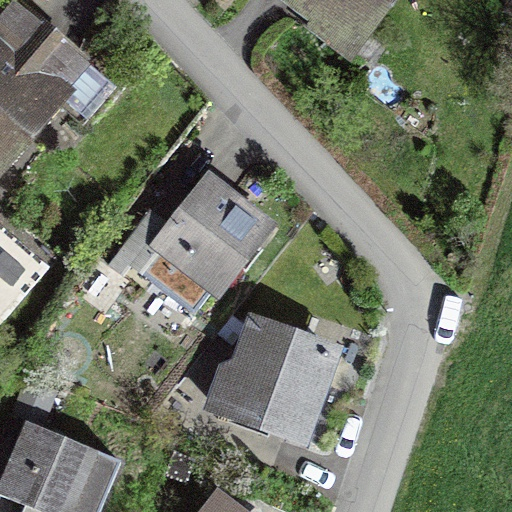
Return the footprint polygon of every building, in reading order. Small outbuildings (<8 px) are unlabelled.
[(0,189),(69,108),(88,124),(119,87),(15,0),(8,0),(0,9),(0,189)] [(401,0),(281,0),(279,2),(309,25),(304,31),(349,67),(401,0)] [(511,0),(508,0),(503,16),(511,19),(511,0)] [(210,174),(148,246),(217,304),(279,231),(210,174)] [(344,351),(248,316),(231,363),(222,360),(202,416),(306,454),(344,351)] [(202,390),(188,377),(158,412),(173,424),(202,390)] [(102,511),(123,465),(43,431),(59,396),(25,381),(6,423),(23,430),(0,483),(0,498),(24,510),(23,511),(102,511)] [(209,456),(175,446),(165,478),(199,488),(209,456)] [(243,511),(218,492),(202,511),(243,511)]
